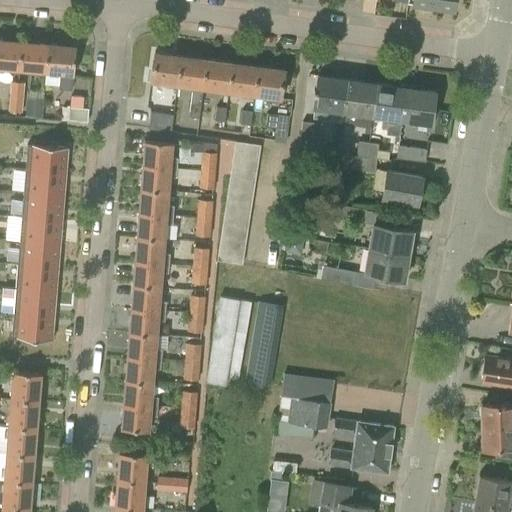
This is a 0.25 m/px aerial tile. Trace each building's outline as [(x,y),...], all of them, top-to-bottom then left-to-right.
[(453,9),(454,0),(407,0),(407,3),(417,4),(416,8),(430,10),(430,6),(453,9)] [(0,67),(19,69),(21,41),(0,39),(0,67)] [(46,72),(49,44),(21,41),(19,69),(46,72)] [(57,88),(71,90),(72,74),(73,74),(75,46),(49,44),(46,72),(58,73),(57,88)] [(154,52),(150,81),(176,84),(180,55),(154,52)] [(181,55),(180,55),(176,84),(190,86),(190,91),(192,91),(190,103),(200,104),(203,88),(206,59),(205,59),(205,60),(181,57),(181,55)] [(206,59),(203,88),(227,91),(231,62),(206,59)] [(231,62),(227,91),(253,94),(256,67),(232,64),(231,62)] [(283,69),(257,66),(256,67),(253,94),(280,97),(283,69)] [(317,75),(313,107),(342,111),(343,100),(337,100),(340,78),(317,75)] [(371,115),(376,83),(340,78),(337,100),(343,100),(342,111),(371,115)] [(24,82),(10,81),(9,95),(15,95),(15,98),(22,99),(24,82)] [(408,110),(411,88),(376,83),(371,115),(401,119),(402,109),(408,110)] [(431,124),(435,91),(411,88),(408,110),(402,109),(401,119),(431,124)] [(15,95),(9,95),(8,111),(21,113),(22,99),(15,98),(15,95)] [(87,122),(88,108),(82,108),(83,97),(70,96),(69,104),(69,108),(68,120),(87,122)] [(42,100),(26,98),(25,115),(41,116),(42,100)] [(200,104),(190,103),(188,117),(198,118),(199,118),(199,116),(200,104)] [(214,121),(224,122),(226,107),(216,106),(214,121)] [(239,124),(250,126),(252,111),(241,110),(239,124)] [(267,113),(265,128),(275,129),(274,134),(288,136),(291,112),(277,110),(277,114),(267,113)] [(173,114),(150,111),(147,130),(170,132),(173,114)] [(314,123),(300,121),(297,145),(317,147),(318,137),(312,137),(314,123)] [(144,140),(142,165),(176,168),(177,158),(171,157),(172,142),(144,140)] [(234,141),(232,153),(258,157),(260,145),(234,141)] [(358,141),(355,157),(366,158),(368,143),(358,141)] [(368,143),(366,158),(376,160),(378,144),(368,143)] [(24,169),(65,172),(67,147),(26,144),(24,169)] [(397,145),(396,159),(424,162),(425,149),(397,145)] [(216,153),(201,151),(199,171),(207,172),(207,168),(214,169),(213,171),(215,171),(216,153)] [(230,165),(256,169),(258,157),(232,153),(230,165)] [(349,156),(347,168),(374,172),(376,160),(366,158),(355,157),(349,156)] [(140,189),(168,191),(169,177),(175,178),(176,168),(142,165),(140,189)] [(228,177),(254,181),(256,169),(230,165),(228,177)] [(198,187),(214,188),(215,171),(213,171),(214,169),(207,168),(207,172),(199,171),(198,187)] [(24,169),(23,193),(63,196),(65,172),(24,169)] [(417,203),(422,176),(386,170),(381,197),(417,203)] [(227,189),(252,193),(254,181),(228,177),(227,189)] [(173,206),(167,205),(168,191),(140,189),(138,213),(172,215),(173,206)] [(225,201),(250,205),(252,193),(227,189),(225,201)] [(63,196),(23,193),(21,217),(61,220),(63,196)] [(213,200),(198,199),(196,219),(203,220),(203,216),(210,217),(210,219),(211,219),(213,200)] [(364,223),(366,209),(311,199),(309,213),(364,223)] [(223,213),(249,217),(250,205),(225,201),(223,213)] [(136,236),(164,239),(165,225),(172,225),(172,215),(138,213),(136,236)] [(221,224),(247,228),(249,217),(223,213),(221,224)] [(195,235),(210,236),(211,219),(210,219),(210,217),(203,216),(203,220),(196,219),(195,235)] [(61,220),(21,217),(19,241),(59,244),(61,220)] [(219,236),(245,240),(247,228),(221,224),(219,236)] [(372,225),(368,249),(407,256),(411,232),(372,225)] [(169,254),(163,253),(164,239),(136,236),(134,261),(168,263),(169,254)] [(218,248),(243,252),(245,240),(219,236),(218,248)] [(59,244),(19,241),(17,264),(57,268),(59,244)] [(208,248),(193,247),(192,267),(199,268),(199,264),(206,265),(206,266),(207,267),(208,248)] [(241,265),(243,252),(218,248),(216,261),(241,265)] [(403,281),(407,256),(368,249),(364,274),(403,281)] [(132,285),(160,287),(161,273),(168,273),(168,263),(134,261),(132,285)] [(57,268),(17,264),(15,288),(55,292),(57,268)] [(191,283),(206,284),(207,267),(206,266),(206,265),(199,264),(199,268),(192,267),(191,283)] [(322,265),(320,279),(352,285),(354,272),(322,265)] [(165,301),(159,301),(160,287),(132,285),(130,309),(165,312),(165,301)] [(55,292),(15,288),(13,312),(53,316),(55,292)] [(205,296),(189,295),(187,315),(195,316),(195,312),(202,313),(202,314),(203,314),(205,296)] [(226,379),(271,386),(284,307),(219,296),(206,375),(206,383),(225,386),(226,379)] [(128,332),(156,335),(157,320),(164,320),(165,312),(130,309),(128,332)] [(53,316),(13,312),(11,337),(51,340),(53,316)] [(186,330),(202,332),(203,314),(202,314),(202,313),(195,312),(195,316),(187,315),(186,330)] [(161,349),(155,349),(156,335),(128,332),(126,356),(161,359),(161,349)] [(201,344),(185,343),(184,361),(184,363),(191,364),(192,360),(198,361),(199,362),(201,344)] [(124,380),(152,383),(153,368),(160,369),(161,359),(126,356),(124,380)] [(511,359),(500,357),(500,359),(484,356),(480,382),(511,387),(511,359)] [(183,378),(198,379),(199,362),(198,361),(192,360),(191,364),(184,363),(184,361),(183,378)] [(12,371),(10,400),(38,402),(41,373),(12,371)] [(334,378),(283,373),(281,387),(276,435),(312,439),(314,426),(328,428),(333,384),(334,378)] [(157,397),(151,397),(152,383),(124,380),(122,404),(156,407),(157,397)] [(197,392),(181,391),(180,409),(181,411),(187,412),(188,408),(194,408),(195,410),(197,392)] [(38,402),(10,400),(7,427),(36,429),(38,402)] [(482,427),(511,425),(511,402),(511,404),(481,405),(482,427)] [(120,428),(148,430),(149,416),(156,417),(156,407),(122,404),(120,428)] [(178,427),(194,428),(195,410),(194,408),(188,408),(187,412),(181,411),(180,409),(178,427)] [(332,433),(354,436),(353,445),(389,449),(393,426),(386,425),(356,422),(334,419),(332,433)] [(511,425),(482,427),(482,449),(493,449),(494,456),(511,458),(511,425)] [(36,429),(7,427),(5,454),(34,457),(36,429)] [(350,466),(387,471),(389,449),(353,445),(352,452),(330,449),(328,463),(350,466)] [(118,452),(116,479),(145,481),(147,454),(118,452)] [(34,457),(5,454),(3,481),(32,484),(34,457)] [(478,476),(473,501),(506,507),(511,483),(478,476)] [(157,477),(156,490),(172,491),(173,485),(170,485),(170,478),(157,477)] [(272,477),(268,510),(285,511),(289,479),(272,477)] [(186,492),(187,479),(170,478),(170,485),(173,485),(172,491),(186,492)] [(145,481),(116,479),(114,506),(142,508),(145,481)] [(369,511),(371,507),(347,503),(350,487),(316,480),(312,502),(323,504),(321,511),(369,511)] [(32,484),(3,481),(1,508),(29,511),(32,484)] [(505,511),(506,507),(473,501),(471,511),(505,511)]
